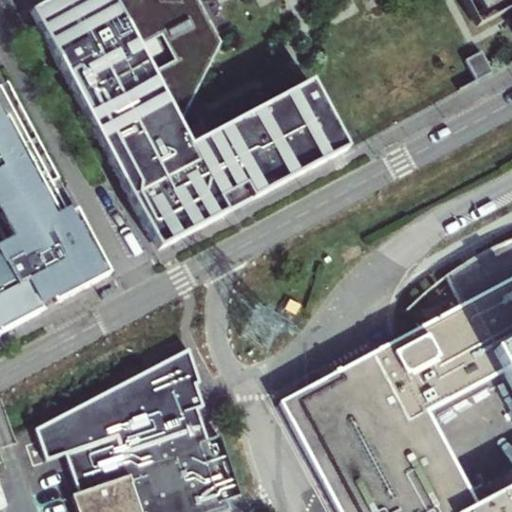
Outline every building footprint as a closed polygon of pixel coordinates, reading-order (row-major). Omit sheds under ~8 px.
[(55,0),(32,12),(158,252),(350,152),(312,83),(192,146),(181,125),(222,41),(198,0),(55,0)] [(511,0),(464,0),(479,27),(511,8),(511,0)] [(482,54),(466,62),(477,83),(493,74),(482,54)] [(0,212),(53,184),(2,89),(0,89),(0,212)] [(0,251),(0,333),(103,280),(53,184),(0,212),(0,221),(13,245),(0,251)] [(440,287),(455,317),(387,352),(276,405),(331,511),(511,511),(511,246),(482,257),(440,287)] [(47,456),(61,451),(109,436),(113,452),(196,425),(189,401),(198,398),(191,379),(201,376),(189,344),(39,429),(47,456)] [(109,436),(61,451),(74,493),(65,495),(70,511),(208,511),(221,507),(196,425),(113,452),(109,436)] [(0,508),(8,506),(0,478),(0,508)]
